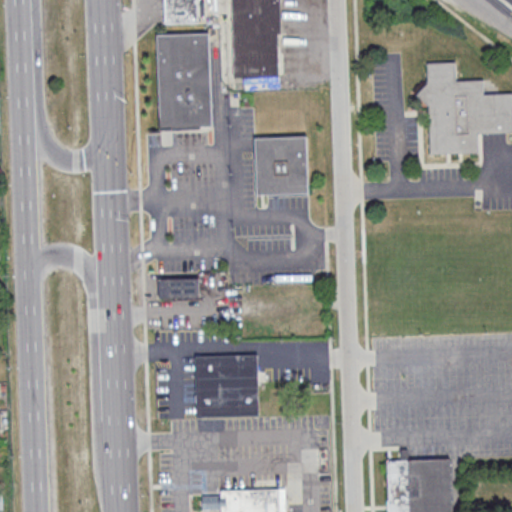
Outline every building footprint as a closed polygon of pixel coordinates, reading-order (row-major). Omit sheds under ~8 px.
[(163,0),(196,0),(197,21),(164,22),(163,0)] [(231,0),(233,76),(278,75),(277,33),(280,33),(279,0),(231,0)] [(156,33),(208,32),(212,125),(159,127),(156,33)] [(426,62),(454,61),(455,80),(482,79),(483,94),(511,92),(511,112),(511,132),(505,132),(482,133),(478,133),(478,152),(429,154),(427,105),(416,94),(427,82),(426,62)] [(254,137),(306,135),(308,193),(256,194),(254,137)] [(157,297),(199,297),(199,278),(157,278),(157,297)] [(194,355),(257,354),(258,415),(195,416),(194,355)] [(388,511),(387,460),(400,460),(400,448),(407,448),(407,459),(449,458),(451,511),(388,511)] [(220,511),(220,490),(284,487),(284,511),(220,511)]
